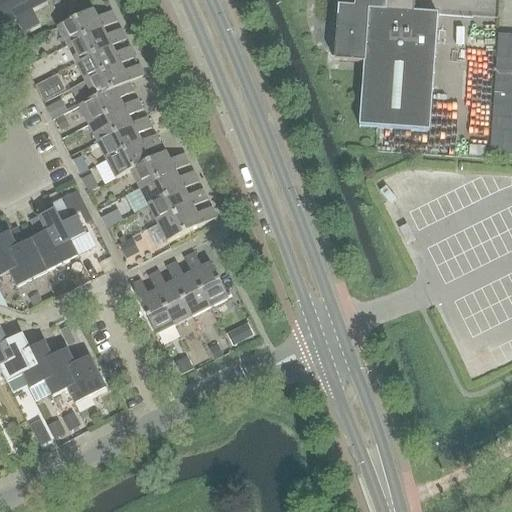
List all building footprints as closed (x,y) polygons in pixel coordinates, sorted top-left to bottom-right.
[(0,0),(0,25),(2,28),(16,21),(8,5),(18,0),(0,0)] [(44,0),(18,0),(8,5),(16,21),(24,36),(40,27),(33,13),(48,5),(44,0)] [(336,34),(334,62),(338,63),(363,65),(359,119),(358,128),(377,130),(377,129),(429,133),(437,16),(413,14),(414,0),(338,0),(336,32),(336,34)] [(103,28),(103,29),(117,22),(112,12),(98,19),(94,10),(59,28),(68,46),(103,28)] [(103,28),(68,46),(77,64),(113,47),(126,40),(121,30),(107,37),(103,29),(103,28)] [(511,39),(495,38),(494,46),(487,156),(511,158),(511,39)] [(113,47),(77,64),(86,82),(121,64),(135,57),(130,48),(117,55),(113,47)] [(32,53),(23,57),(27,66),(37,61),(32,53)] [(121,64),(86,82),(95,100),(130,83),(144,76),(139,65),(125,72),(121,64)] [(35,87),(42,102),(56,94),(48,80),(35,87)] [(95,100),(80,107),(89,126),(125,107),(121,99),(135,92),(130,83),(95,100)] [(125,107),(89,126),(98,143),(133,124),(130,116),(143,109),(138,100),(125,107)] [(62,102),(45,110),(52,123),(68,114),(62,102)] [(98,143),(107,161),(143,142),(139,135),(152,128),(147,117),(133,124),(98,143)] [(64,118),(55,123),(60,133),(69,128),(64,118)] [(116,180),(131,172),(151,160),(148,152),(161,145),(156,135),(143,142),(107,161),(116,180)] [(189,163),(183,153),(169,160),(165,152),(151,160),(131,172),(139,189),(174,170),(175,171),(189,163)] [(179,179),(175,171),(174,170),(139,189),(149,207),(184,189),(198,182),(193,172),(179,179)] [(92,179),(84,182),(89,192),(97,189),(92,179)] [(188,197),(184,189),(149,207),(158,225),(193,207),(207,200),(202,190),(188,197)] [(77,194),(53,206),(55,211),(61,223),(79,214),(85,226),(92,222),(77,194)] [(216,219),(211,208),(197,215),(193,207),(158,225),(167,243),(216,219)] [(43,228),(46,235),(46,234),(54,250),(71,242),(87,235),(78,218),(63,226),(61,223),(55,211),(38,219),(43,228)] [(100,219),(105,229),(121,221),(117,211),(100,219)] [(38,218),(29,222),(34,233),(43,228),(38,219),(38,218)] [(17,230),(10,233),(16,246),(24,242),(17,230)] [(10,233),(0,238),(0,253),(2,257),(0,258),(0,278),(9,274),(9,273),(25,265),(17,249),(16,246),(10,233)] [(46,234),(46,235),(32,242),(48,273),(79,258),(71,242),(54,250),(46,234)] [(117,246),(125,260),(138,253),(130,239),(117,246)] [(32,242),(17,249),(25,265),(9,273),(9,274),(17,289),(48,273),(32,242)] [(193,275),(210,310),(228,301),(210,267),(202,271),(195,256),(185,261),(192,276),(193,275)] [(193,275),(192,276),(184,280),(177,265),(167,270),(174,284),(191,319),(210,310),(193,275)] [(157,293),(174,328),(191,319),(174,284),(166,288),(158,274),(148,279),(156,293),(157,293)] [(155,337),(174,328),(157,293),(156,293),(148,297),(140,283),(130,288),(155,337)] [(38,296),(28,301),(33,309),(42,304),(38,296)] [(247,326),(238,331),(244,343),(253,338),(247,326)] [(0,368),(0,367),(16,360),(7,343),(8,343),(1,328),(0,328),(0,368)] [(68,329),(60,333),(68,348),(75,344),(68,329)] [(23,335),(8,343),(7,343),(16,360),(0,367),(0,368),(8,383),(22,376),(22,375),(38,367),(30,350),(31,350),(23,335)] [(46,343),(31,350),(30,350),(38,367),(22,375),(22,376),(30,390),(45,383),(45,382),(61,374),(53,358),(54,358),(46,343)] [(217,346),(208,351),(214,363),(223,358),(217,346)] [(69,350),(54,358),(53,358),(61,374),(45,382),(45,383),(53,398),(68,391),(68,390),(84,382),(76,365),(69,350)] [(91,358),(76,365),(84,382),(68,390),(68,391),(75,405),(107,389),(91,358)] [(188,363),(176,369),(180,377),(192,371),(188,363)] [(81,428),(73,415),(64,420),(71,434),(81,428)] [(66,436),(59,423),(48,429),(55,442),(66,436)]
